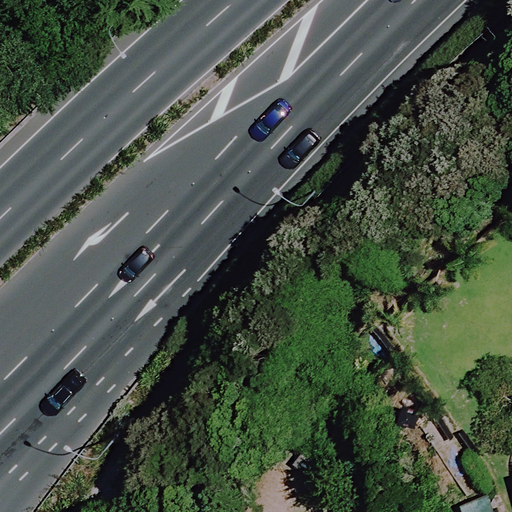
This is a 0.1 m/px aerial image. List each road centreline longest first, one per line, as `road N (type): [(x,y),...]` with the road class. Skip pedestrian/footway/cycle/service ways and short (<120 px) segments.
road 1 (primary): [(417,0),(50,352)]
road 2 (primary): [(0,242),(258,0)]
